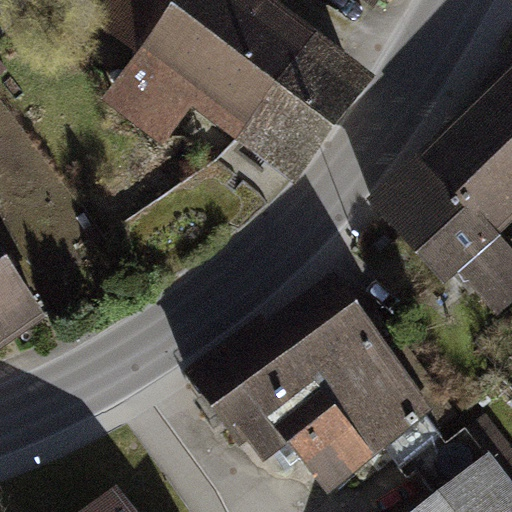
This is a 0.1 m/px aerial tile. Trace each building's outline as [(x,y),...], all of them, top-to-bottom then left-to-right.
[(106,0),(93,18),(136,50),(102,95),(164,142),(192,104),(294,181),(377,71),(281,0),(106,0)] [(357,0),(371,11),(379,0),(357,0)] [(511,219),(511,59),(367,196),(447,281),(458,270),(500,315),(511,303),(511,237),(509,240),(500,231),(511,219)] [(0,347),(46,316),(0,244),(0,347)] [(437,410),(332,269),(267,318),(261,311),(183,369),(239,445),(246,440),(263,462),(290,442),(327,492),(437,410)] [(511,511),(511,480),(489,451),(411,511),(511,511)] [(124,511),(110,492),(82,511),(124,511)]
